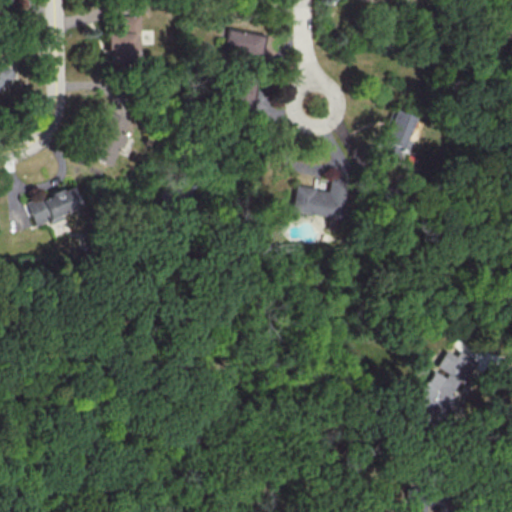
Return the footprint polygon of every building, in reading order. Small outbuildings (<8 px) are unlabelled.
[(136,18),(118,19),(118,32),(104,33),(104,50),(108,49),(109,63),(137,62),(136,18)] [(219,52),(258,60),(262,36),(224,28),(219,52)] [(0,85),(14,72),(0,56),(0,85)] [(252,81),(230,78),(227,112),(247,115),(252,81)] [(412,117),(393,108),(373,151),(399,163),(408,144),(401,141),(412,117)] [(107,165),(115,144),(122,147),(132,121),(102,110),(85,157),(107,165)] [(289,211),(336,217),(341,181),(328,180),(326,189),(292,185),(289,211)] [(30,222),(77,209),(71,187),(23,200),(30,222)] [(432,368),(413,394),(424,402),(420,407),(437,420),(454,397),(448,393),(469,364),(453,352),(450,356),(442,350),(430,366),(432,368)]
